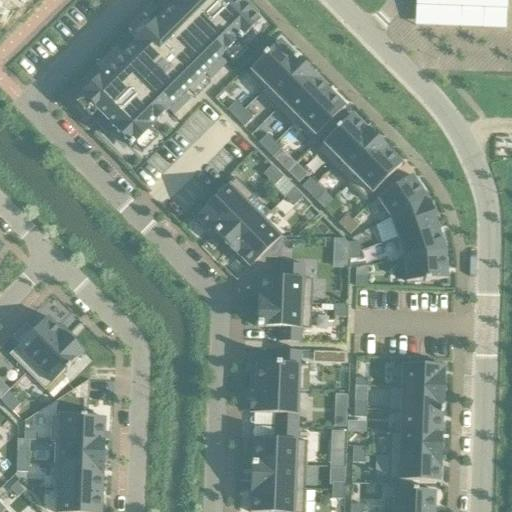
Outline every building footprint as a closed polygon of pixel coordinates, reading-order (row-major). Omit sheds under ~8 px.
[(100,76),(80,96),(82,98),(97,113),(98,114),(92,120),(107,135),(113,130),(131,148),(131,147),(132,149),(135,146),(150,131),(152,129),(151,128),(168,111),(173,116),(190,100),(185,94),(186,94),(187,93),(187,92),(202,77),(203,77),(205,76),(204,75),(205,74),(210,80),(227,63),(221,58),(223,57),(238,41),(239,41),(240,42),(259,23),(255,18),(259,15),(244,0),(241,0),(239,2),(236,0),(177,0),(171,6),(169,8),(170,9),(158,21),(157,20),(152,25),(144,17),(142,18),(143,18),(151,26),(137,40),(129,32),(128,32),(127,33),(135,41),(130,46),(132,47),(101,78),(100,76)] [(262,59),(246,75),(262,91),(263,92),(296,59),(295,58),(295,59),(279,43),(271,51),(270,50),(261,58),(262,59)] [(262,91),(258,95),(275,112),(312,75),(305,68),(296,59),(263,92),(262,91)] [(312,75),(275,112),(292,129),(295,125),(328,92),(319,83),(319,82),(312,75)] [(328,92),(295,125),(311,141),(341,112),(342,112),(345,109),(328,92)] [(235,102),(227,111),(235,119),(244,111),(235,102)] [(244,111),(235,119),(244,128),(252,119),(244,111)] [(351,116),(315,152),(321,158),(332,169),(369,132),(368,132),(367,132),(351,116)] [(369,132),(332,169),(348,185),(385,149),(369,132)] [(267,135),(258,144),(267,152),(275,144),(267,135)] [(275,144),(267,152),(272,158),(281,150),(275,144)] [(385,149),(348,185),(365,202),(385,182),(401,166),(385,150),(385,149)] [(271,167),(263,175),(268,181),(277,172),(271,167)] [(277,172),(268,181),(274,187),(283,178),(277,172)] [(411,176),(377,200),(390,219),(427,200),(411,176)] [(195,219),(194,220),(212,238),(215,235),(215,234),(246,203),(247,204),(254,197),(235,178),(203,210),(195,219)] [(310,179),(301,188),(307,193),(316,185),(310,179)] [(316,185),(307,193),(316,202),(324,193),(316,185)] [(294,189),(285,198),(294,207),(303,198),(294,189)] [(427,200),(390,219),(397,239),(437,225),(434,216),(433,216),(429,203),(428,203),(427,200)] [(246,203),(215,234),(215,235),(224,244),(224,245),(231,252),(263,220),(247,204),(246,203)] [(346,216),(338,224),(343,230),(352,221),(346,216)] [(263,220),(231,252),(238,259),(239,258),(249,269),(259,259),(281,238),(263,220)] [(352,221),(343,230),(349,236),(358,227),(352,221)] [(437,225),(397,239),(404,260),(445,251),(440,235),(437,225)] [(281,238),(259,259),(282,260),(282,238),(281,238)] [(348,244),(348,251),(360,252),(360,244),(352,244),(348,244)] [(348,251),(348,260),(360,260),(360,252),(348,251)] [(445,251),(404,260),(406,283),(424,282),(424,283),(429,283),(429,281),(447,280),(445,251)] [(257,293),(257,303),(312,305),(313,280),(303,280),(303,266),(281,265),(280,279),(259,278),(258,293),(257,293)] [(355,277),(355,286),(367,286),(367,278),(355,277)] [(257,303),(257,313),(257,328),(279,329),(278,343),(300,344),(301,330),(311,330),(312,305),(257,303)] [(334,306),(333,318),(345,318),(346,306),(334,306)] [(19,346),(9,356),(27,374),(65,336),(64,335),(57,328),(47,318),(33,333),(19,346)] [(25,325),(12,338),(19,346),(33,333),(25,325)] [(65,336),(27,374),(45,392),(65,371),(66,372),(70,368),(69,367),(83,354),(73,343),(65,335),(64,335),(65,336)] [(255,388),(255,389),(299,391),(299,392),(308,392),(309,366),(300,366),(300,352),(278,351),(277,364),(275,364),(275,365),(270,365),(260,365),(256,364),(256,366),(255,388)] [(335,354),(335,365),(345,365),(345,354),(335,354)] [(397,365),(396,390),(401,390),(401,389),(443,391),(444,382),(445,367),(397,365)] [(355,379),(355,387),(367,388),(367,380),(355,379)] [(249,400),(249,414),(275,415),(275,428),(297,429),(299,392),(299,391),(255,389),(255,388),(250,388),(250,391),(249,400)] [(401,390),(400,412),(442,413),(443,391),(401,389),(401,390)] [(8,393),(0,400),(0,401),(12,413),(20,405),(8,393)] [(354,410),(366,411),(366,403),(354,402),(354,410)] [(354,410),(354,418),(366,419),(366,411),(354,410)] [(400,434),(400,435),(441,436),(441,435),(442,414),(442,415),(442,413),(400,412),(400,434)] [(334,416),(333,428),(345,428),(346,416),(334,416)] [(51,417),(50,443),(55,443),(55,442),(104,444),(104,443),(105,419),(85,418),(85,417),(80,417),(80,418),(51,417)] [(252,464),(252,465),(305,467),(306,442),(297,442),(297,429),(275,428),(274,441),(253,440),(253,442),(252,464)] [(24,432),(24,441),(36,441),(36,433),(24,432)] [(390,433),(389,457),(441,459),(441,449),(441,436),(400,435),(400,434),(390,433)] [(55,443),(54,466),(104,468),(104,458),(104,444),(55,442),(55,443)] [(352,448),(352,456),(364,456),(365,448),(352,448)] [(17,452),(16,465),(28,465),(28,453),(17,452)] [(352,456),(352,464),(364,464),(364,456),(352,456)] [(389,457),(388,481),(430,482),(439,483),(440,469),(441,469),(441,459),(389,457)] [(250,479),(250,489),(304,491),(305,467),(252,465),(252,464),(251,464),(251,467),(251,479),(250,479)] [(16,465),(16,473),(28,474),(28,465),(16,465)] [(54,466),(53,491),(57,491),(58,490),(102,492),(102,478),(103,478),(104,468),(54,466)] [(16,484),(10,490),(18,498),(24,492),(16,484)] [(344,484),(332,484),(332,488),(331,492),(344,492),(344,484)] [(250,489),(250,499),(251,499),(250,511),(303,511),(304,491),(250,489)] [(57,491),(56,511),(100,511),(102,492),(58,490),(57,491)] [(392,511),(434,511),(435,493),(417,492),(417,491),(412,490),(411,492),(393,491),(392,511)] [(331,492),(331,500),(343,500),(344,492),(331,492)]
